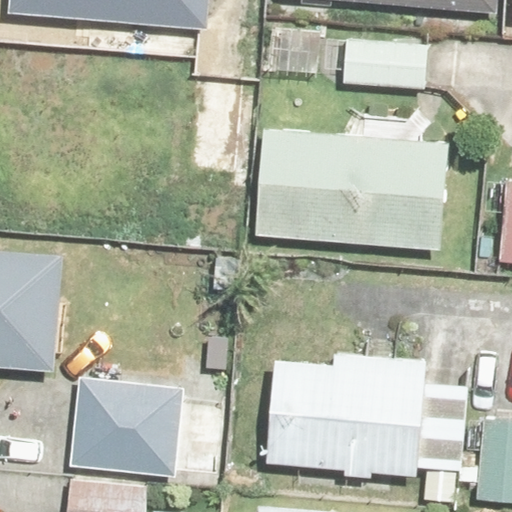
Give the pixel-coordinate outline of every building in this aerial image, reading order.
[(251,85),(202,80),(207,0),(17,0),(11,89),(75,93),(77,71),(193,79),(182,178),(240,185),(251,85)] [(285,0),(285,5),(496,15),(496,0),(285,0)] [(437,51),(352,45),(348,87),(434,94),(437,51)] [(457,147),(268,134),(261,239),(450,252),(457,147)] [(69,258),(0,254),(0,370),(63,374),(69,258)] [(335,361),(334,372),(280,367),(270,466),(464,485),(473,392),(425,387),(427,370),(335,361)] [(226,396),(85,383),(77,468),(218,480),(226,396)] [(511,424),(490,422),(483,504),(511,506),(511,424)] [(139,511),(141,489),(75,486),(73,511),(139,511)]
